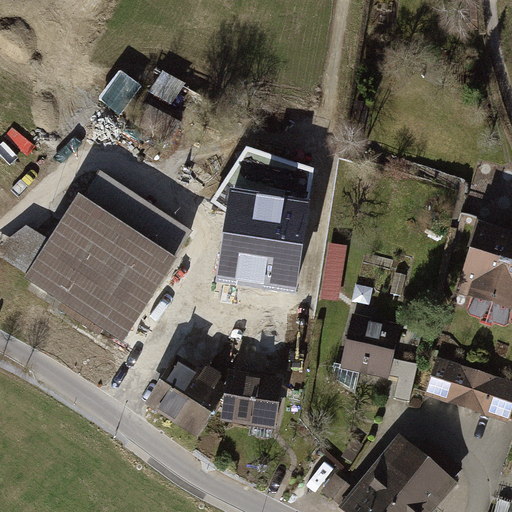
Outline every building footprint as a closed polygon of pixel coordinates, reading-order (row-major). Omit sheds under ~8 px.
[(183,236),(84,174),(17,282),(117,343),(183,236)] [(511,237),(471,223),(447,289),(511,312),(511,237)] [(289,253),(243,247),(231,343),(278,348),(289,253)] [(391,326),(345,315),(333,362),(380,373),(391,326)] [(511,396),(511,384),(428,357),(416,391),(504,420),(511,396)] [(214,387),(168,358),(144,396),(190,425),(214,387)] [(415,391),(418,360),(403,358),(400,389),(415,391)] [(276,383),(225,374),(218,418),(269,426),(276,383)] [(394,441),(364,473),(405,511),(432,511),(450,493),(394,441)] [(405,511),(364,473),(334,505),(341,511),(405,511)]
